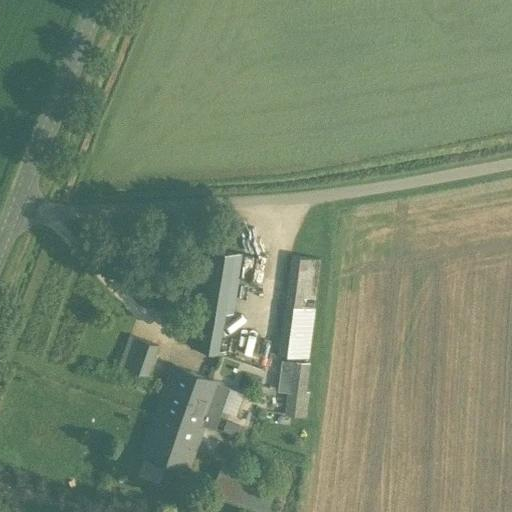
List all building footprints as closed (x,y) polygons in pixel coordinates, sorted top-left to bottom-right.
[(234,255),(242,256),(242,255),(206,247),(188,348),(225,355),(225,351),(217,349),(234,255)] [(307,357),(319,257),(288,254),(276,353),(307,357)] [(148,376),(158,346),(128,334),(118,366),(148,376)] [(305,391),(307,363),(283,361),(280,390),(286,391),(284,414),(305,416),(308,391),(305,391)] [(229,387),(218,383),(219,381),(172,364),(158,400),(172,403),(218,418),(229,387)] [(172,403),(158,400),(140,452),(187,469),(203,425),(214,429),(218,418),(172,403)] [(210,493),(263,511),(266,511),(277,483),(221,464),(210,493)]
